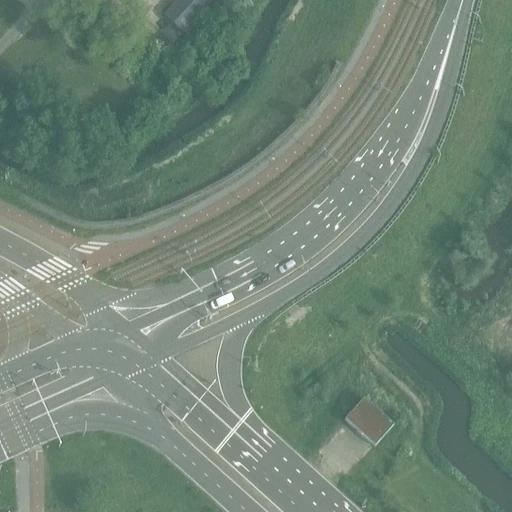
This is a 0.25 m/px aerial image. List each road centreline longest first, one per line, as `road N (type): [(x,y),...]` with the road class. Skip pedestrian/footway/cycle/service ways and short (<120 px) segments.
road 1 (tertiary): [(439,77),(337,212),(290,246),(122,329)]
road 2 (tertiary): [(255,312),(318,276),(381,218),(413,173),(439,77)]
road 3 (secondary): [(110,381),(251,511)]
road 4 (unclassified): [(122,329),(70,278),(0,236)]
road 5 (secondary): [(248,446),(229,386),(235,350),(255,312)]
road 6 (secondary): [(248,446),(158,358)]
road 7 (secondary): [(0,434),(110,381)]
